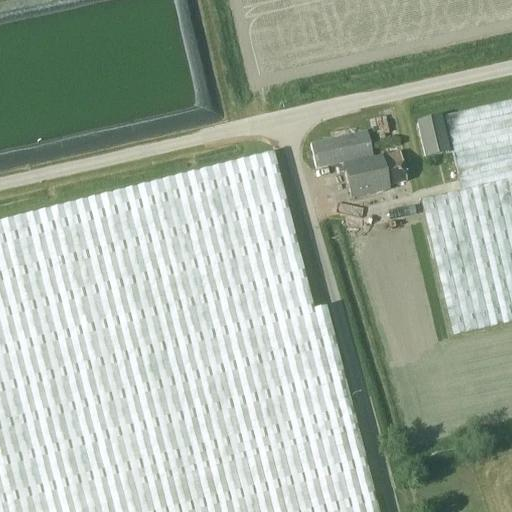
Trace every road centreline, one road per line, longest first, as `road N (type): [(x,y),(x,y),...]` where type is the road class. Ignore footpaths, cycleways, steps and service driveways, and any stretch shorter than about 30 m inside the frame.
road 1 (unclassified): [(395,511),(281,118)]
road 2 (unclassified): [(281,118),(0,183)]
road 3 (unclassified): [(511,67),(281,118)]
